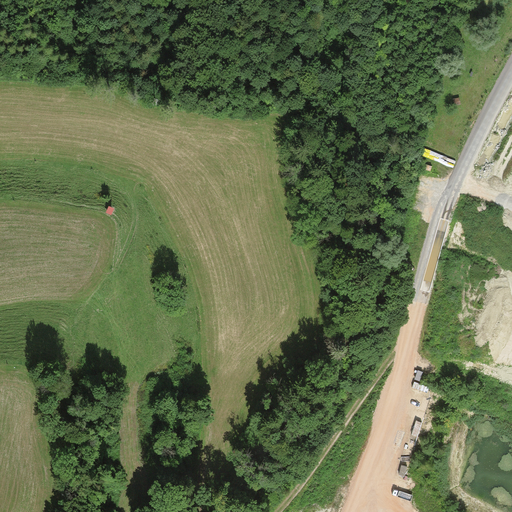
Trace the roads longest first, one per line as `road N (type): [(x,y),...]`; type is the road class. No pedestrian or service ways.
road 1 (unclassified): [(511,77),(458,183),(428,266),(418,323)]
road 2 (track): [(418,323),(357,511)]
